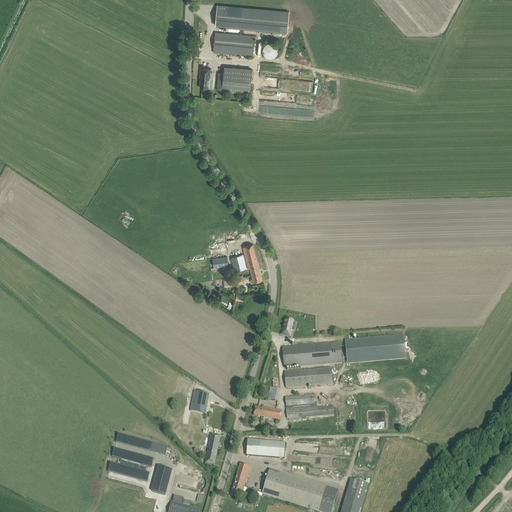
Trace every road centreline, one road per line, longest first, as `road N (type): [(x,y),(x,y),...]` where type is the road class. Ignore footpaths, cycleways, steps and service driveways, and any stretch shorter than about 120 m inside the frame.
road 1 (unclassified): [(213,511),(273,285),(263,244),(194,127),(190,0)]
road 2 (track): [(310,435),(408,434),(501,485)]
